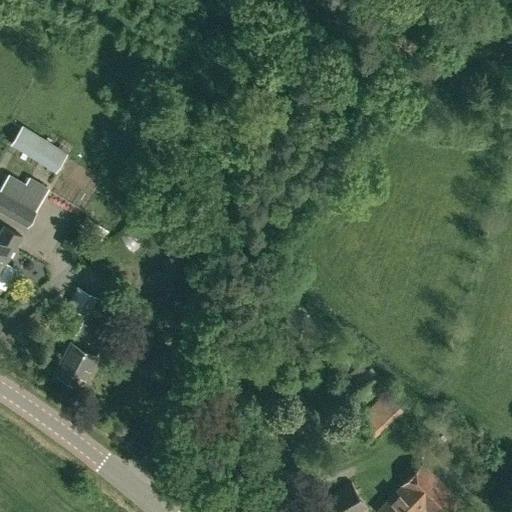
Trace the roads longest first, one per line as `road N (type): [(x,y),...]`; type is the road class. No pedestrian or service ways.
road 1 (unclassified): [(153,504),(258,0)]
road 2 (tertiary): [(153,504),(0,390)]
